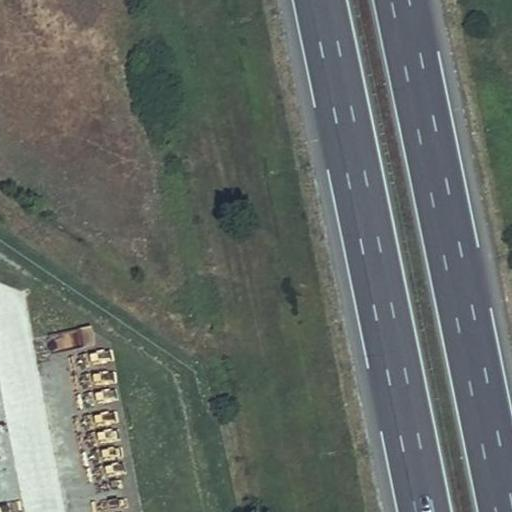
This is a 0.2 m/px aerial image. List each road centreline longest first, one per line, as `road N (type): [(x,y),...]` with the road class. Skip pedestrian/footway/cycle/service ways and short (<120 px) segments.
road 1 (motorway): [(318,0),(423,511)]
road 2 (motorway): [(502,511),(400,0)]
